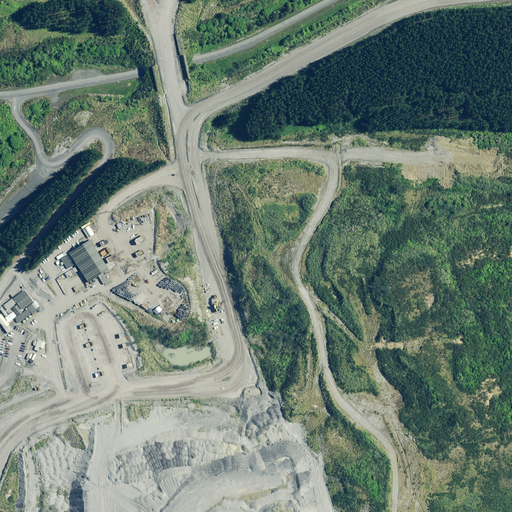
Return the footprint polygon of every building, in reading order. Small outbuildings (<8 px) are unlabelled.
[(89,239),(68,252),(88,282),(109,269),(89,239)] [(65,255),(60,258),(67,269),(72,266),(65,255)] [(75,273),(72,269),(65,274),(67,278),(75,273)] [(33,301),(24,289),(12,298),(21,310),(33,301)] [(16,305),(12,308),(18,316),(14,319),(17,324),(36,311),(32,305),(21,313),(16,305)] [(32,317),(30,315),(22,321),(24,324),(32,317)] [(45,343),(37,340),(34,349),(38,351),(39,347),(43,348),(45,343)]
